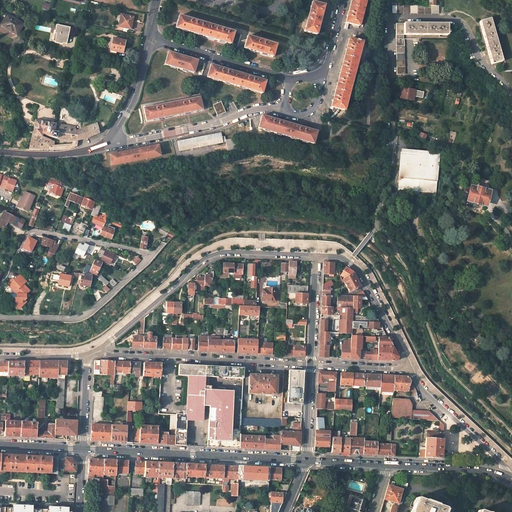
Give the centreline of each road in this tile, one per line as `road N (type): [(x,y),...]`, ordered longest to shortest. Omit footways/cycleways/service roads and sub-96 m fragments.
road 1 (unclassified): [(316,255),(223,251),(204,258),(103,346)]
road 2 (secondary): [(306,460),(82,449)]
road 3 (unclassified): [(105,354),(310,364)]
road 4 (unclassified): [(284,105),(108,141)]
road 5 (unclassified): [(410,367),(358,269),(342,257),(316,255)]
road 6 (unclassified): [(506,478),(503,463),(419,386),(410,367)]
road 7 (unclassified): [(287,79),(149,36)]
road 8 (unclassified): [(389,0),(391,135)]
road 9 (secondary): [(506,478),(386,464)]
